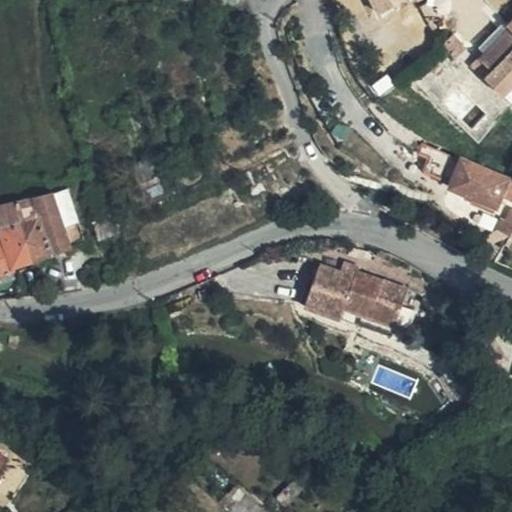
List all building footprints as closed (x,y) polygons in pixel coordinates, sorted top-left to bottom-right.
[(511,17),(505,24),(506,26),(476,56),(487,67),(479,74),(504,100),(511,92),(511,17)] [(422,180),(435,184),(443,162),(420,152),(417,161),(427,165),(422,180)] [(511,208),(511,185),(508,183),(506,186),(461,166),(460,168),(443,162),(435,184),(450,190),(448,195),(494,215),(499,204),(511,208)] [(137,200),(164,190),(158,172),(131,183),(137,200)] [(66,186),(46,192),(68,246),(86,239),(66,186)] [(38,195),(13,200),(34,259),(38,257),(65,246),(44,193),(38,195)] [(0,269),(12,269),(16,269),(20,265),(30,260),(34,259),(13,200),(0,203),(0,269)] [(118,226),(111,208),(91,216),(98,234),(118,226)] [(506,241),(511,231),(511,216),(511,215),(505,227),(500,225),(496,237),(506,241)] [(14,273),(20,270),(25,267),(36,263),(40,262),(38,257),(34,259),(30,260),(20,265),(16,269),(12,269),(14,273)] [(0,296),(6,296),(22,294),(20,270),(14,273),(12,269),(0,269),(0,296)] [(349,317),(399,334),(407,313),(382,304),(386,290),(361,280),(359,285),(350,282),(324,273),(308,314),(345,327),(349,317)] [(352,274),(350,282),(359,285),(361,280),(363,277),(352,274)] [(382,304),(407,313),(412,299),(386,290),(382,304)] [(396,345),(399,334),(349,317),(345,327),(396,345)]
